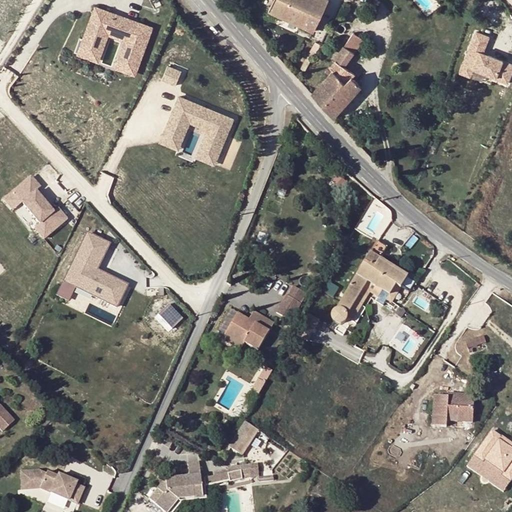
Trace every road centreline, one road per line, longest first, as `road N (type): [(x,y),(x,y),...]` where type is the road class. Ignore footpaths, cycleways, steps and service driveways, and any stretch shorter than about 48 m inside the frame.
road 1 (residential): [(288,85),(213,293),(110,511)]
road 2 (tertiary): [(288,85),(367,172),(450,242),(511,281)]
road 3 (unknown): [(213,293),(0,100)]
road 4 (unknown): [(323,336),(392,373),(416,370),(451,317),(436,265),(450,242)]
road 5 (unknown): [(389,190),(371,0)]
road 6 (unknown): [(0,94),(56,10),(95,0)]
